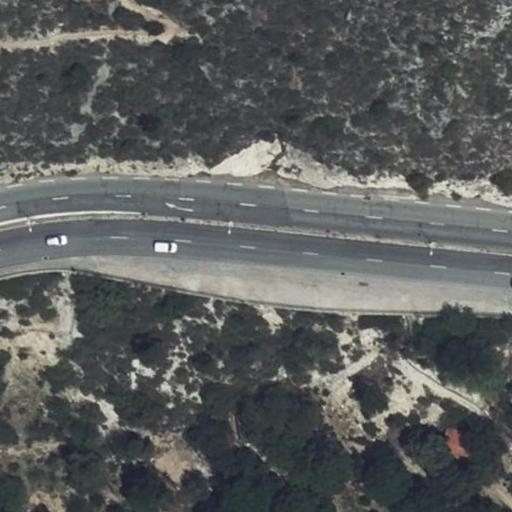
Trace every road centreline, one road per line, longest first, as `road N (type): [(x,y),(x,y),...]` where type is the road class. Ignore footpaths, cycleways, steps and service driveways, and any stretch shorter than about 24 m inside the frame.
road 1 (primary): [(0,250),(118,236),(511,275)]
road 2 (primary): [(511,233),(133,199),(0,210)]
